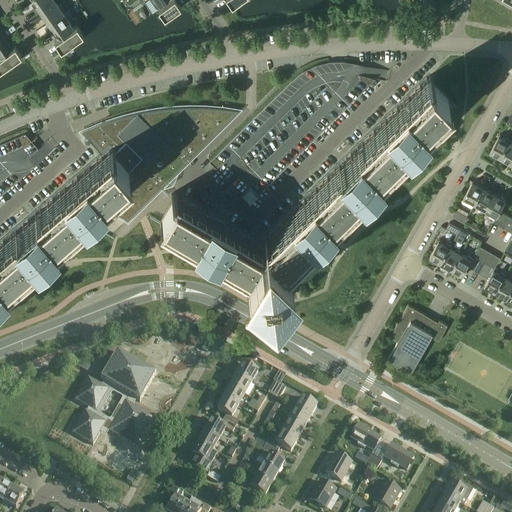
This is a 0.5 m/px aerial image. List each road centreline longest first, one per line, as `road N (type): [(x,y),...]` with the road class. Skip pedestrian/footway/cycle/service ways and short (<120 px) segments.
road 1 (residential): [(247,55),(249,103),(186,173),(254,222),(413,61),(420,44)]
road 2 (secondary): [(0,350),(136,297),(189,292),(341,373)]
road 3 (residential): [(511,76),(405,268)]
road 4 (secondary): [(341,373),(511,469)]
road 5 (unclassified): [(247,55),(420,44)]
road 6 (unclassified): [(66,101),(233,57)]
road 7 (residential): [(0,218),(79,151),(52,106)]
road 8 (residential): [(405,268),(341,373)]
road 9 (residential): [(511,328),(405,268)]
road 10 (residential): [(2,0),(66,101)]
